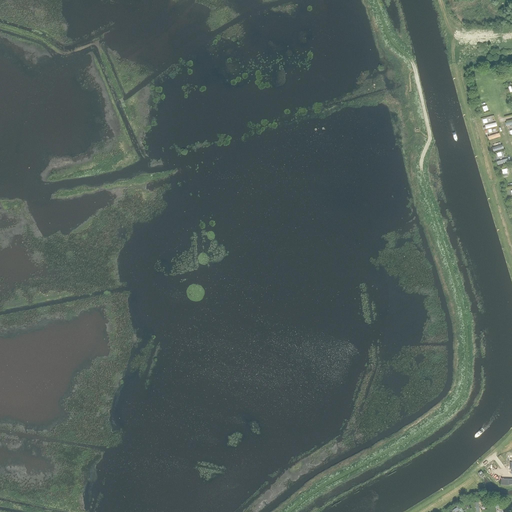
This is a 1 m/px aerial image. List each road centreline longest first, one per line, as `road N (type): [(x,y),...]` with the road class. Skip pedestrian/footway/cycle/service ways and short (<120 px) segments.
road 1 (track): [(374,0),(386,33),(416,72),(428,133),(420,168),(461,302),(466,379),(430,427),(287,511)]
road 2 (track): [(511,270),(469,119)]
road 3 (track): [(411,511),(511,435)]
road 4 (track): [(453,37),(469,119),(494,112),(499,121)]
